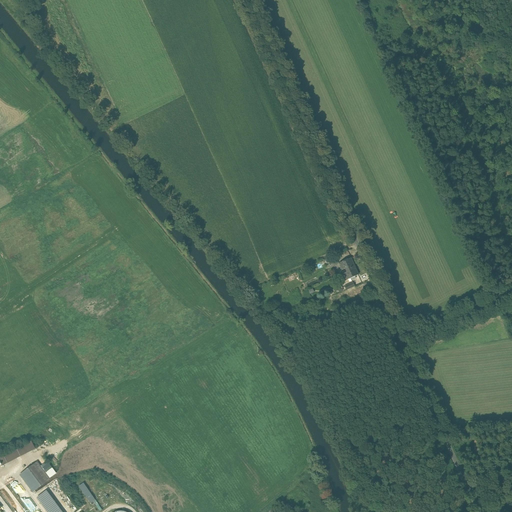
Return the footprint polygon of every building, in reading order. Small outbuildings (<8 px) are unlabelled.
[(359,275),(351,258),(339,263),(342,270),(345,268),(347,272),(344,273),(344,274),(338,276),(340,281),(346,278),(347,280),(359,275)] [(31,439),(0,453),(0,456),(3,462),(35,447),(31,439)] [(37,462),(20,475),(33,491),(50,479),(37,462)] [(79,486),(90,503),(95,500),(84,482),(79,486)] [(65,511),(47,489),(36,497),(48,511),(65,511)]
